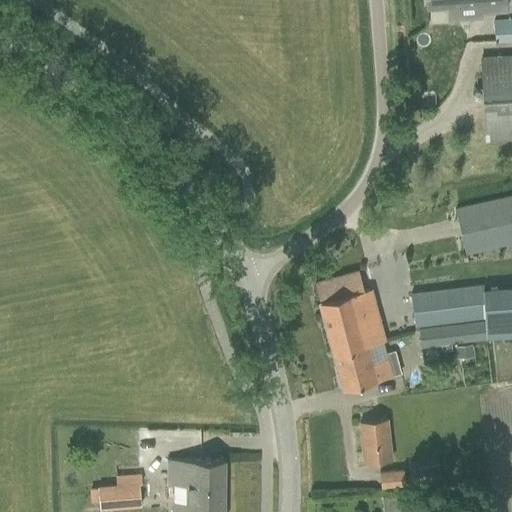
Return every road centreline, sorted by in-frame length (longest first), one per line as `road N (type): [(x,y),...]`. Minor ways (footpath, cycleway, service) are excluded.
road 1 (unclassified): [(240,268),(273,259),(350,210),(369,179),(374,0)]
road 2 (tertiary): [(240,268),(209,212),(159,158),(0,33)]
road 3 (tertiary): [(279,511),(277,410),(240,268)]
